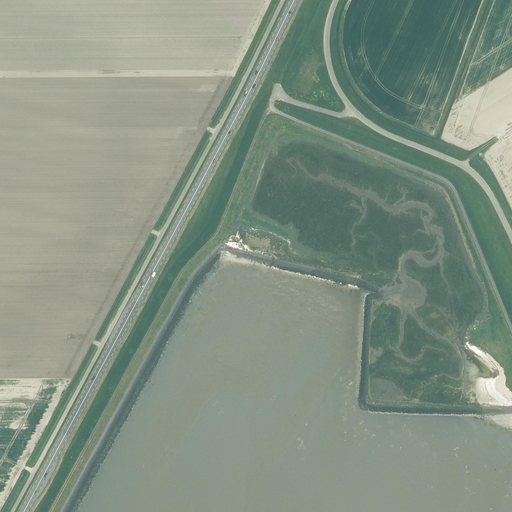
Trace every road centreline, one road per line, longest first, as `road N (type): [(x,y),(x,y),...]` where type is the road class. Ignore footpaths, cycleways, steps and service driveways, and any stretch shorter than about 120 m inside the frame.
road 1 (unclassified): [(282,0),(12,511)]
road 2 (primary): [(24,511),(293,0)]
road 3 (track): [(272,109),(216,233),(179,276),(51,511)]
road 4 (unclassified): [(511,239),(471,168),(354,110)]
